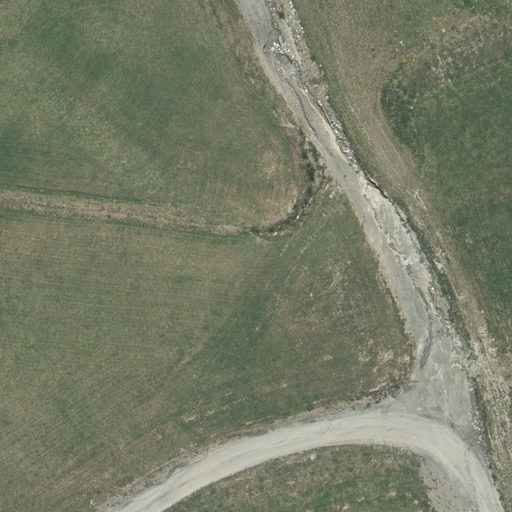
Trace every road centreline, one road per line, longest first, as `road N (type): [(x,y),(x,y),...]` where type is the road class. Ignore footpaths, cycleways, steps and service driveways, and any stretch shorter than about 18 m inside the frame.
road 1 (unknown): [(74,511),(173,415),(405,247)]
road 2 (unknown): [(405,247),(232,0)]
road 3 (unknown): [(405,247),(511,401)]
road 4 (unknown): [(405,247),(511,170)]
